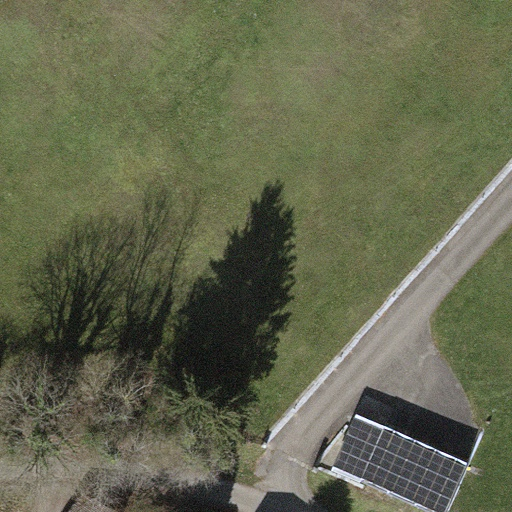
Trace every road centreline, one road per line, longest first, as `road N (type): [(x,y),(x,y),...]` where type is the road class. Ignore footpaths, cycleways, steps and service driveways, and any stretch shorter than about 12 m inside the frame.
road 1 (residential): [(279,511),(268,507),(302,431),(511,206)]
road 2 (track): [(0,470),(52,465),(165,480),(268,507)]
